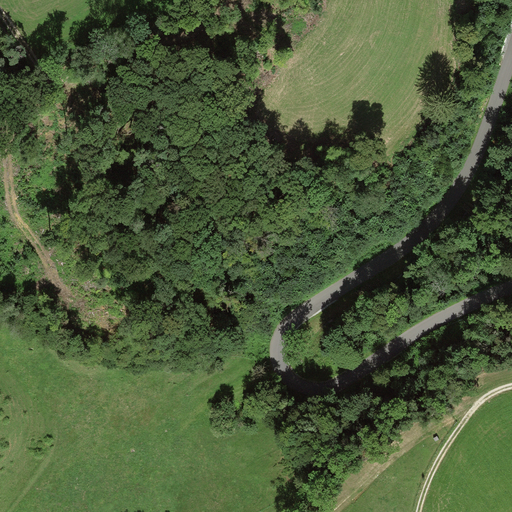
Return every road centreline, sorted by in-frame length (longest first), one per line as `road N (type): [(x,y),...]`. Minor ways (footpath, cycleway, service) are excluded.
road 1 (tertiary): [(511,55),(451,205),(408,244),(286,323),(279,356),(287,376),(301,383),(339,383),(377,352),(511,285)]
road 2 (track): [(0,27),(52,66),(92,70),(200,47),(229,56),(307,57)]
road 3 (track): [(468,411),(395,455),(333,511)]
road 4 (track): [(511,386),(468,411),(417,511)]
